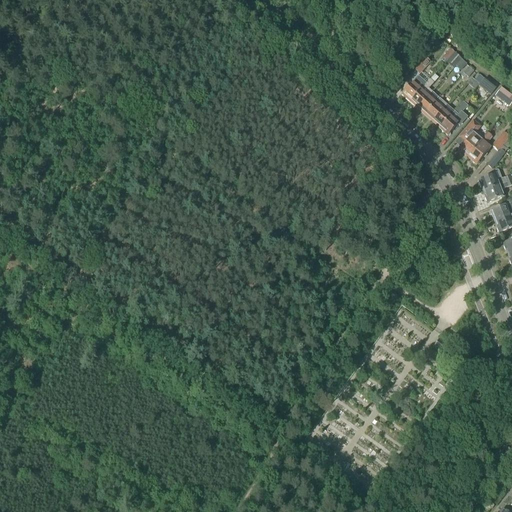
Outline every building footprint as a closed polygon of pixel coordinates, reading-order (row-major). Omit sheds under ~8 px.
[(446,62),(454,53),(450,50),(439,62),(443,65),(446,62)] [(454,70),(455,68),(461,61),(462,61),(454,53),(446,62),(454,70)] [(421,73),(429,64),(425,59),(414,71),(419,75),(421,73)] [(463,73),(468,67),(461,61),(455,68),(459,72),(460,70),(463,73)] [(468,67),(463,73),(463,74),(468,79),(473,72),(468,67)] [(401,95),(410,103),(420,91),(426,84),(418,76),(412,84),(401,95)] [(479,76),(474,82),(479,85),(483,80),(479,76)] [(496,89),(484,80),(478,88),(490,96),(496,89)] [(417,109),(427,98),(432,93),(428,90),(433,84),(429,81),(426,84),(420,91),(410,103),(417,109)] [(511,103),(511,98),(501,90),(496,97),(509,107),(511,103)] [(435,104),(439,99),(432,93),(427,98),(417,109),(425,116),(435,104)] [(442,111),(446,106),(439,99),(435,104),(425,116),(432,123),(442,111)] [(456,110),(454,113),(449,118),(439,129),(447,136),(457,125),(459,127),(466,118),(461,113),(467,107),(463,103),(456,110)] [(449,118),(454,113),(446,106),(442,111),(432,123),(439,129),(449,118)] [(475,132),(479,128),(472,123),(459,138),(466,143),(459,151),(467,158),(477,147),(483,139),(475,132)] [(492,147),(497,151),(507,139),(502,134),(492,147)] [(487,135),(483,139),(477,147),(467,158),(476,166),(489,150),(485,147),(492,139),(487,135)] [(491,170),(501,159),(504,155),(500,151),(487,166),(491,170)] [(479,183),(478,184),(480,188),(481,188),(483,193),(498,187),(504,185),(511,182),(510,178),(509,178),(502,180),(498,172),(496,171),(493,172),(492,174),(493,176),(479,181),(479,183)] [(498,187),(483,193),(485,199),(484,200),(485,203),(487,203),(487,204),(503,198),(500,191),(505,189),(511,186),(511,183),(511,182),(504,185),(498,187)] [(491,214),(490,215),(491,219),(493,219),(495,224),(510,218),(511,217),(511,216),(511,211),(511,212),(511,210),(509,205),(491,212),(491,214)] [(510,218),(495,224),(497,228),(496,230),(497,233),(499,233),(499,235),(511,230),(511,233),(511,216),(511,217),(510,218)] [(504,247),(503,248),(504,251),(506,251),(508,256),(511,254),(511,241),(503,245),(504,247)] [(442,352),(446,347),(437,341),(434,346),(442,352)] [(511,463),(511,461),(505,441),(483,449),(491,471),(511,463)]
